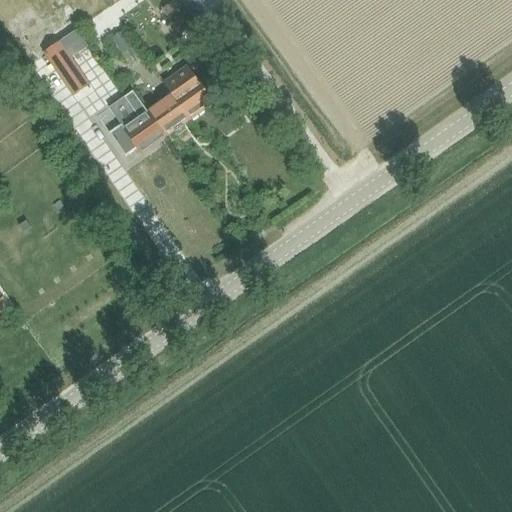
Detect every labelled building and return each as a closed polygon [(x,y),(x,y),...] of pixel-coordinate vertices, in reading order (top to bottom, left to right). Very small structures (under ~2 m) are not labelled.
[(179,37),(197,25),(179,0),(176,0),(160,11),(179,37)] [(89,85),(67,54),(84,43),(76,31),(43,54),(73,97),(89,85)] [(171,96),(172,96),(190,121),(214,104),(196,79),(195,80),(186,68),(163,84),(171,96)] [(137,149),(141,156),(166,138),(148,113),(147,113),(132,93),(109,109),(121,126),(109,135),(125,158),(137,149)] [(166,138),(190,121),(172,96),(171,96),(148,112),(148,113),(166,138)]
